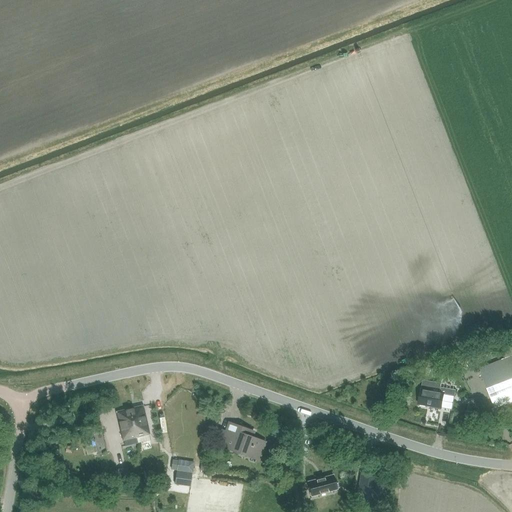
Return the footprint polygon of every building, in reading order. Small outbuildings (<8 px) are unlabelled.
[(511,401),(511,355),(479,369),(495,408),(511,401)] [(456,390),(441,387),(442,383),(423,380),(421,389),(418,404),(441,408),(444,394),(455,396),(456,390)] [(130,409),(136,437),(137,441),(150,438),(149,434),(150,434),(143,406),(130,409)] [(136,437),(130,409),(116,412),(123,440),(136,437)] [(252,438),(254,432),(239,427),(236,435),(226,431),(221,446),(258,459),(264,443),(252,438)] [(173,460),(171,470),(177,471),(175,482),(190,484),(193,463),(173,460)] [(222,461),(221,469),(229,471),(231,463),(222,461)] [(118,484),(130,481),(128,467),(115,470),(118,484)] [(377,476),(363,473),(359,495),(373,497),(372,505),(382,507),(386,484),(376,482),(377,476)] [(333,476),(307,483),(310,496),(310,497),(337,490),(336,489),(333,476)]
